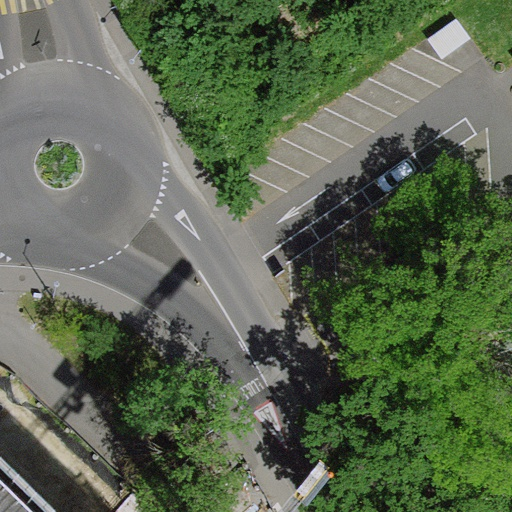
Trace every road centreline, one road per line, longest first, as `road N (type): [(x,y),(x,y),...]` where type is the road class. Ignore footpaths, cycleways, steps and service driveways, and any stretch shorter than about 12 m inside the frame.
road 1 (tertiary): [(262,373),(218,263),(145,174)]
road 2 (tertiary): [(84,246),(183,296),(262,373)]
road 3 (tertiary): [(345,511),(262,373)]
